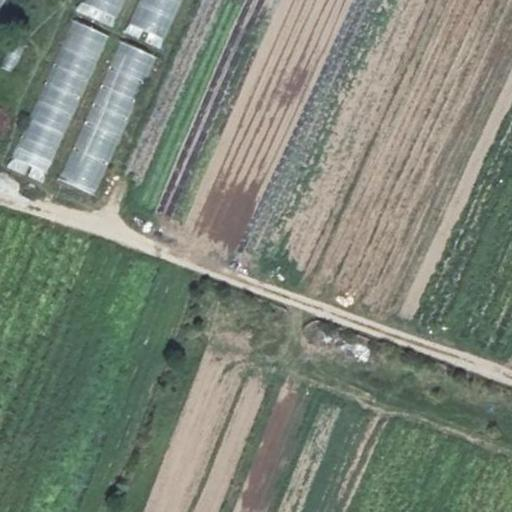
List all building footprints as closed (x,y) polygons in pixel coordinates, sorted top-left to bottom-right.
[(116,28),(127,0),(84,0),(79,14),(116,28)] [(140,0),(126,34),(162,49),(182,0),(140,0)] [(8,168),(46,183),(106,35),(69,20),(8,168)] [(12,42),(2,68),(13,73),(24,47),(12,42)] [(96,196),(156,58),(119,42),(59,180),(96,196)]
